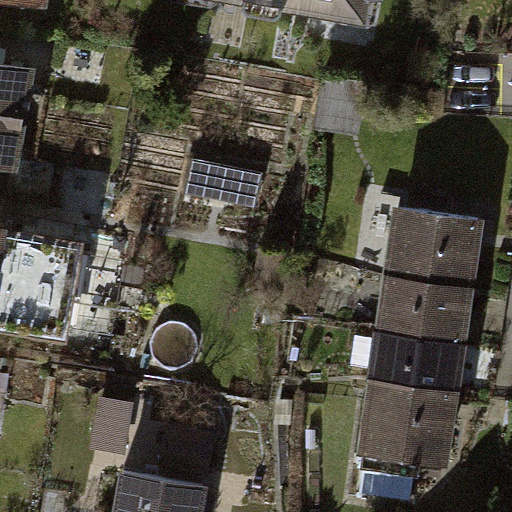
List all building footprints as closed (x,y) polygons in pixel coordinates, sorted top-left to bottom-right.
[(235,0),(233,11),(271,17),(273,3),(299,7),(300,0),(301,0),(353,8),(354,0),(235,0)] [(0,153),(11,155),(26,68),(0,63),(0,153)] [(383,203),(351,455),(439,467),(444,432),(451,376),(459,317),(467,254),(472,215),(383,203)] [(76,238),(0,227),(0,321),(63,331),(76,238)] [(102,446),(132,449),(136,394),(106,392),(102,446)] [(106,465),(99,511),(191,511),(196,478),(106,465)]
